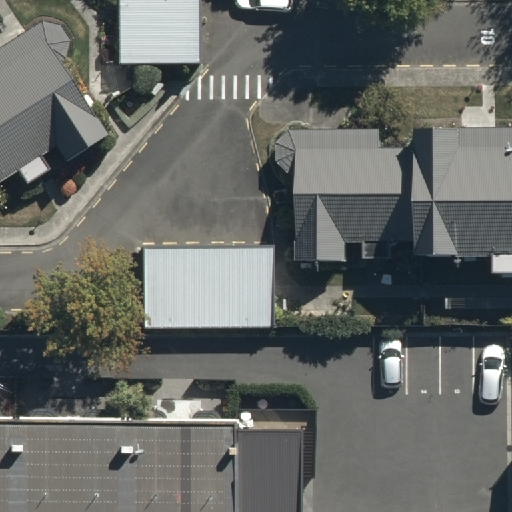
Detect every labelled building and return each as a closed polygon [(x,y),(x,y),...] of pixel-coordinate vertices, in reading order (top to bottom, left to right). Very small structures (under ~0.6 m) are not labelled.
[(204,0),(118,0),(119,84),(205,84),(204,0)] [(55,48),(0,83),(0,175),(10,191),(107,128),(55,48)] [(511,158),(309,158),(310,272),(511,271),(511,158)] [(280,242),(147,242),(146,330),(221,329),(280,328),(280,242)] [(0,511),(293,511),(293,460),(249,461),(249,430),(0,430),(0,511)]
